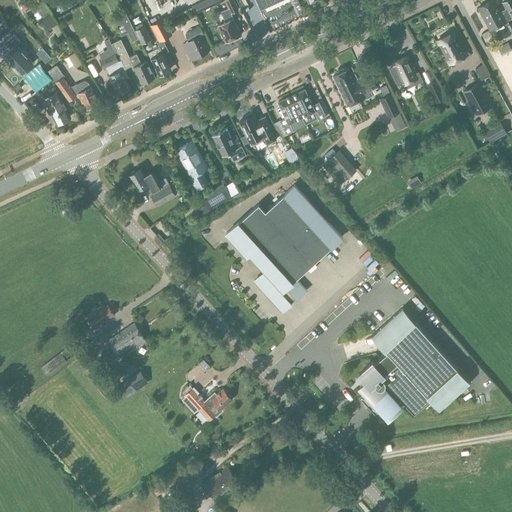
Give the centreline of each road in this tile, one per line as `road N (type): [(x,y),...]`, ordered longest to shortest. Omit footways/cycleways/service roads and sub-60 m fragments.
road 1 (unclassified): [(390,511),(67,159)]
road 2 (residential): [(192,116),(434,0)]
road 3 (tertiary): [(162,112),(394,0)]
road 4 (residential): [(355,0),(124,109)]
road 5 (track): [(351,469),(371,456),(511,434)]
